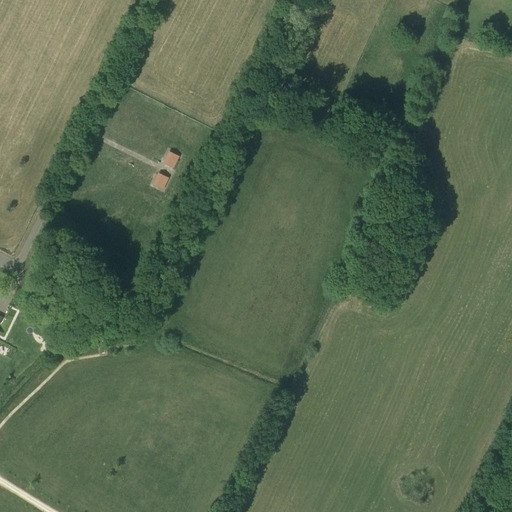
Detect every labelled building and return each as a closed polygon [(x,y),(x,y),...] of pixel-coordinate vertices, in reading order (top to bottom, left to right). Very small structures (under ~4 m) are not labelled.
[(442,17),(449,21),(454,10),(447,6),(442,17)] [(483,24),(484,33),(500,32),(499,23),(483,24)] [(164,163),(173,168),(179,156),(169,152),(164,163)] [(168,178),(159,173),(153,185),(163,189),(168,178)] [(138,271),(128,265),(124,271),(134,277),(138,271)] [(93,327),(101,325),(98,315),(91,316),(93,327)]
